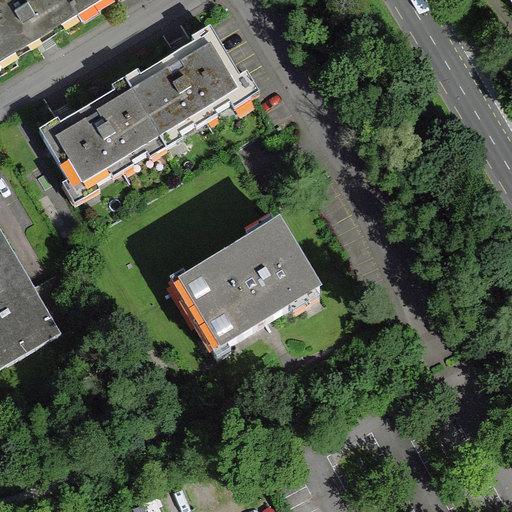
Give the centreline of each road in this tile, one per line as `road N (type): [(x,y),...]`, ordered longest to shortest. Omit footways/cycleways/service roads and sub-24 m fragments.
road 1 (residential): [(236,0),(388,271)]
road 2 (primary): [(409,0),(511,172)]
